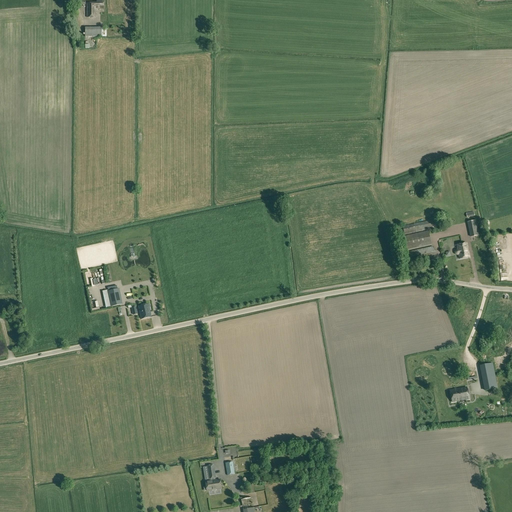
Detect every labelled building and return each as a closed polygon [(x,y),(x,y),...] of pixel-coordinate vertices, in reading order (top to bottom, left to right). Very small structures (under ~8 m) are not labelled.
[(87,4),(87,18),(96,18),(96,9),(104,9),(104,1),(97,1),(97,4),(87,4)] [(101,28),(85,28),(85,37),(101,37),(101,28)] [(437,227),(435,220),(403,227),(404,235),(437,227)] [(468,222),(471,237),(479,235),(476,221),(468,222)] [(406,250),(431,244),(428,231),(403,237),(406,250)] [(458,250),(456,250),(455,251),(455,252),(455,253),(456,254),(457,255),(459,254),(460,259),(469,257),(466,243),(457,245),(458,250)] [(406,253),(409,264),(431,259),(431,258),(436,256),(435,251),(433,251),(433,247),(406,253)] [(122,304),(119,289),(108,291),(111,307),(122,304)] [(148,304),(139,307),(141,319),(151,317),(148,304)] [(502,342),(494,343),(496,355),(504,353),(502,342)] [(492,363),(479,366),(484,391),(497,389),(492,363)] [(459,401),(458,398),(465,397),(466,400),(469,399),(467,388),(450,390),(452,402),(459,401)] [(225,463),(227,475),(235,474),(233,462),(225,463)] [(205,482),(207,491),(222,489),(220,479),(215,480),(215,478),(216,478),(214,465),(207,466),(209,479),(210,479),(210,481),(205,482)]
